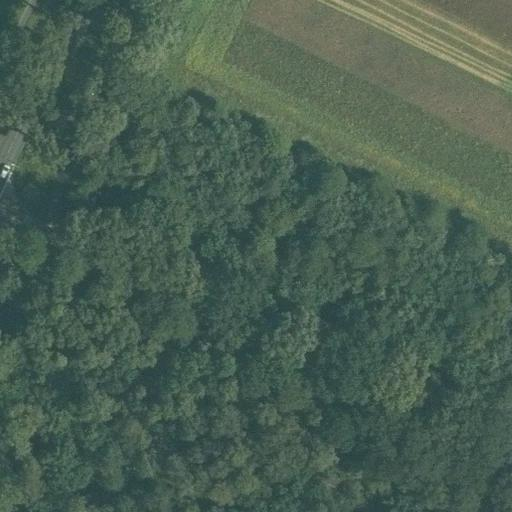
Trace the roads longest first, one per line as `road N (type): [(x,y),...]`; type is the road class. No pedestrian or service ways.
road 1 (unclassified): [(511,471),(59,247),(0,207)]
road 2 (primary): [(0,169),(84,0)]
